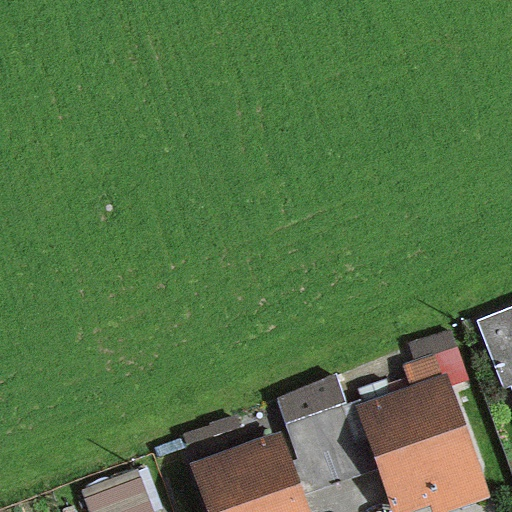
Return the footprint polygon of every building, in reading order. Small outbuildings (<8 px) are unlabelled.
[(501,390),(511,385),(511,317),(478,331),(501,390)] [(396,511),(472,485),(429,361),(400,371),(410,400),(361,417),(393,511),(396,511)] [(342,410),(313,420),(333,480),(363,469),(342,410)] [(304,490),(333,480),(313,420),(283,431),(304,490)] [(207,511),(295,511),(273,448),(195,475),(207,511)] [(110,511),(144,511),(135,486),(105,497),(110,511)]
